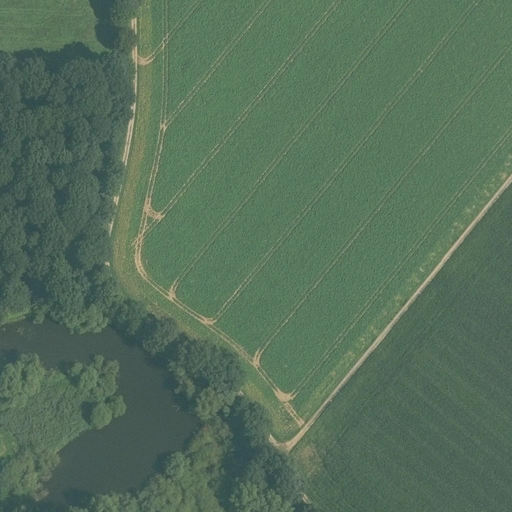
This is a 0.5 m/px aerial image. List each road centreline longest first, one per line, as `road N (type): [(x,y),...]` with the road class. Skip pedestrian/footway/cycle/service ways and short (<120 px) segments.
road 1 (track): [(310,511),(238,390),(107,282),(103,234),(131,135),(131,0)]
road 2 (track): [(277,458),(511,174)]
